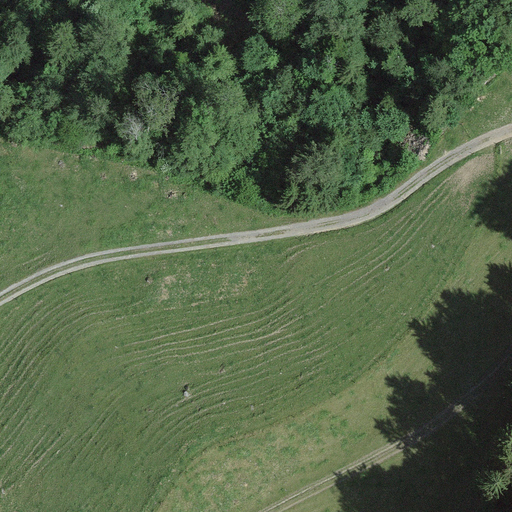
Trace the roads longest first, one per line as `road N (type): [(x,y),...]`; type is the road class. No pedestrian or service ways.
road 1 (track): [(511,130),(361,215),(78,261),(0,299)]
road 2 (track): [(511,357),(463,402),(381,456),(270,511)]
